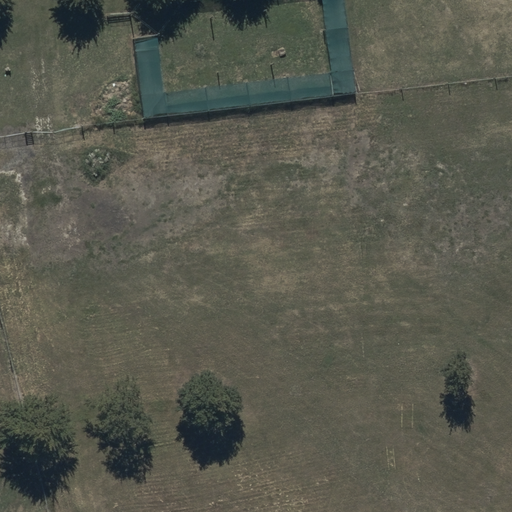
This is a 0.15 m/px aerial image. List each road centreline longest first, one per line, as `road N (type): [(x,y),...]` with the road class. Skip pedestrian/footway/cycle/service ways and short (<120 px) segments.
road 1 (track): [(15,0),(83,511)]
road 2 (track): [(511,393),(0,454)]
